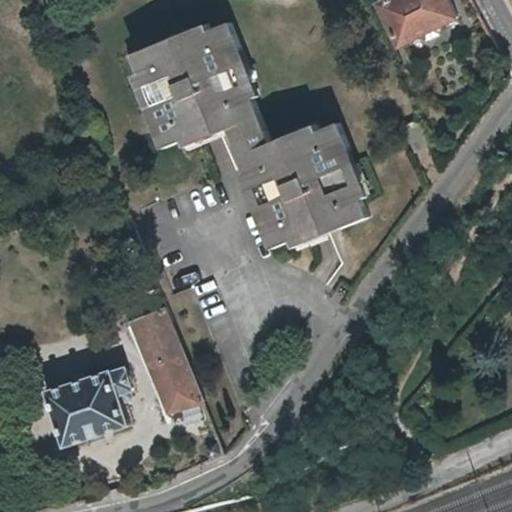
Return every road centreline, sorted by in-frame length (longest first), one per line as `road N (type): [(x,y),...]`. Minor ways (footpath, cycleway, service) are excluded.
road 1 (residential): [(112,511),(198,486),(266,440),(511,98)]
road 2 (residential): [(511,438),(335,511)]
road 3 (unknown): [(343,328),(284,295),(233,187)]
